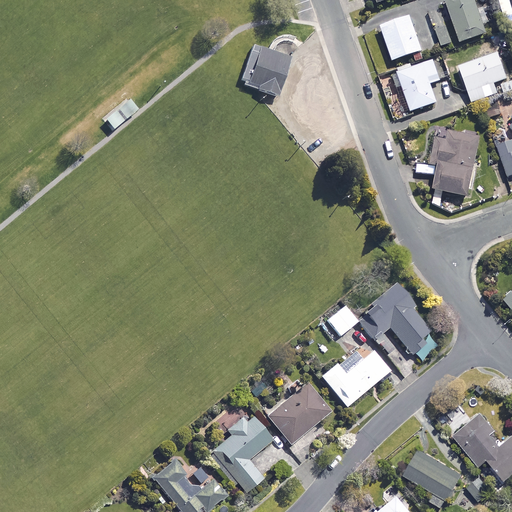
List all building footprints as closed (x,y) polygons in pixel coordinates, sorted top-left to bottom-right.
[(488,36),(474,0),(452,0),(446,2),(462,46),(488,36)] [(442,49),(456,44),(442,6),(428,11),(442,49)] [(423,54),(411,20),(382,30),(394,64),(423,54)] [(269,48),(255,44),(241,80),(245,81),(244,84),(259,89),(280,98),(292,55),(289,54),(274,49),(272,49),(270,48),(269,48)] [(461,69),(473,105),(500,96),(497,87),(509,83),(499,56),(461,69)] [(441,80),(435,61),(398,74),(412,114),(439,105),(431,83),(441,80)] [(139,109),(131,99),(107,118),(115,129),(139,109)] [(480,139),(438,132),(432,169),(439,170),(435,194),(470,200),(480,139)] [(511,144),(499,149),(508,179),(511,178),(511,144)] [(416,309),(398,287),(356,322),(374,343),(389,330),(412,357),(422,349),(418,345),(431,334),(412,312),(416,309)] [(357,325),(344,308),(327,322),(340,339),(357,325)] [(389,374),(364,344),(321,380),(346,410),(389,374)] [(329,416),(307,388),(269,418),(290,446),(302,436),(309,444),(321,434),(315,426),(329,416)] [(273,443),(248,415),(227,433),(231,437),(209,457),(246,497),(264,481),(249,465),(273,443)] [(494,434),(481,418),(455,439),(480,470),(489,463),(506,484),(511,478),(511,442),(501,451),(490,437),(494,434)] [(416,493),(419,487),(432,495),(428,503),(441,511),(446,503),(451,506),(466,481),(419,453),(405,479),(409,481),(406,487),(416,493)] [(186,476),(175,463),(153,481),(177,511),(212,511),(228,500),(215,482),(196,497),(182,479),(186,476)] [(491,495),(479,481),(468,491),(480,504),(491,495)] [(405,511),(395,499),(378,511),(405,511)]
